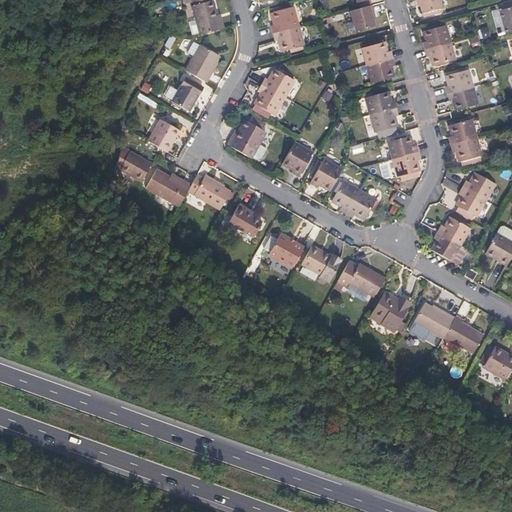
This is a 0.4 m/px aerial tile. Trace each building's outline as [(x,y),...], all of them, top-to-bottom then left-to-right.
[(196,35),(217,29),(209,0),(208,0),(206,0),(189,0),(191,5),(188,6),(196,35)] [(438,0),(416,0),(418,7),(421,6),(424,17),(442,12),(438,0)] [(362,11),(373,8),(371,2),(360,5),(362,11)] [(505,33),(511,31),(511,6),(499,11),(505,33)] [(376,19),(373,8),(362,11),(351,14),(357,35),(375,30),(373,20),(376,19)] [(273,36),(298,29),(294,10),(272,16),(275,28),(271,29),(273,36)] [(424,48),(449,41),(444,23),(424,28),(427,41),(423,42),(424,48)] [(289,50),(301,47),(303,47),(298,29),(273,36),(275,44),(279,43),(281,52),(289,50)] [(449,41),(424,48),(427,57),(431,55),(434,65),(454,59),(449,41)] [(206,82),(211,73),(208,72),(216,59),(219,54),(201,43),(185,70),(206,82)] [(369,68),(394,61),(392,54),(387,55),(385,46),(365,52),(369,68)] [(208,72),(211,73),(218,61),(216,59),(208,72)] [(394,61),(369,68),(374,86),(394,80),(392,70),(396,69),(394,61)] [(446,94),(471,87),(466,69),(446,74),(449,85),(444,86),(446,94)] [(262,87),(285,100),(295,83),(276,72),(270,83),(266,80),(262,87)] [(185,76),(171,99),(189,110),(203,87),(185,76)] [(257,90),(260,83),(248,78),(245,85),(257,90)] [(285,100),(262,87),(258,94),(262,97),(256,107),(275,118),(285,100)] [(471,87),(446,94),(448,101),(453,100),(455,110),(476,104),(471,87)] [(373,118),(398,111),(396,104),(392,105),(389,96),(368,101),(373,118)] [(398,111),(373,118),(378,135),(399,129),(396,120),(400,118),(398,111)] [(147,141),(165,152),(179,129),(160,118),(147,141)] [(450,144),(475,137),(469,119),(449,125),(452,135),(448,136),(450,144)] [(249,126),(245,124),(239,134),(236,133),(228,147),(252,161),(267,136),(264,134),(267,129),(252,120),(249,126)] [(475,137),(450,144),(452,151),(456,150),(459,161),(460,161),(461,165),(480,159),(479,155),(480,155),(475,137)] [(395,163),(420,156),(418,149),(414,150),(411,140),(390,145),(395,163)] [(110,164),(139,181),(149,163),(136,155),(137,153),(122,144),(110,164)] [(295,146),(281,169),(289,173),(291,170),(302,177),(313,156),(295,146)] [(150,161),(137,153),(136,155),(149,163),(150,161)] [(408,177),(409,181),(421,177),(418,164),(422,163),(420,156),(395,163),(400,179),(402,179),(408,177)] [(321,187),(332,194),(344,173),(325,163),(312,186),(319,191),(321,187)] [(178,203),(186,190),(191,182),(184,178),(182,181),(171,174),(157,167),(146,185),(178,203)] [(457,185),(480,198),(489,181),(470,170),(465,179),(462,177),(457,185)] [(182,181),(184,178),(172,171),(171,174),(182,181)] [(191,182),(186,190),(220,210),(230,192),(204,177),(203,179),(195,174),(195,175),(191,182)] [(341,213),(348,217),(361,194),(344,184),(333,204),(343,210),(341,213)] [(471,213),(480,198),(457,185),(454,191),(457,193),(451,202),(454,204),(450,210),(467,220),(470,213),(471,213)] [(361,194),(348,217),(354,220),(356,217),(365,222),(377,202),(361,194)] [(244,213),(246,209),(238,204),(227,223),(252,238),(261,223),(251,217),(244,213)] [(432,229),(454,242),(464,225),(444,214),(439,224),(436,222),(432,229)] [(511,231),(502,226),(499,227),(483,253),(492,258),(494,256),(498,259),(497,261),(505,266),(511,254),(511,231)] [(451,248),(454,242),(432,229),(429,235),(432,237),(426,247),(429,250),(440,256),(451,263),(452,263),(458,252),(451,248)] [(279,235),(267,255),(290,269),(302,249),(279,235)] [(310,246),(300,264),(319,275),(317,278),(327,284),(340,261),(331,256),(329,258),(310,246)] [(348,283),(374,298),(386,277),(360,262),(358,265),(349,259),(336,283),(345,288),(348,283)] [(465,277),(473,282),(477,275),(469,270),(465,277)] [(395,329),(401,320),(411,302),(399,296),(396,303),(392,300),(394,297),(385,292),(373,313),(384,319),(381,325),(394,332),(395,329)] [(443,340),(444,338),(454,319),(447,315),(446,317),(432,309),(423,304),(412,322),(412,323),(428,331),(443,340)] [(446,317),(447,315),(433,307),(432,309),(446,317)] [(370,318),(381,325),(384,319),(373,313),(370,318)] [(454,319),(444,338),(472,354),(483,336),(461,324),(463,320),(456,317),(454,319)] [(406,323),(401,320),(395,329),(401,332),(406,323)] [(428,331),(412,323),(407,332),(423,340),(428,331)] [(476,364),(483,368),(495,347),(488,343),(476,364)] [(495,347),(483,368),(505,381),(511,369),(511,359),(504,355),(505,353),(495,347)]
